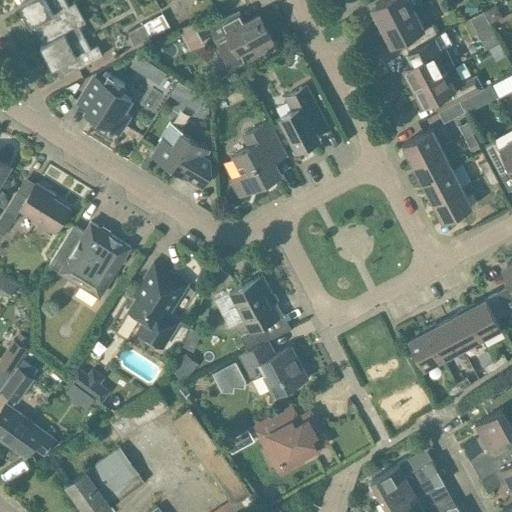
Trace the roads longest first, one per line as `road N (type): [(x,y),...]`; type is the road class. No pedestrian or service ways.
road 1 (residential): [(277,219),(227,239),(203,233),(0,102)]
road 2 (residential): [(432,269),(331,317),(277,219)]
road 3 (residential): [(378,164),(293,0)]
